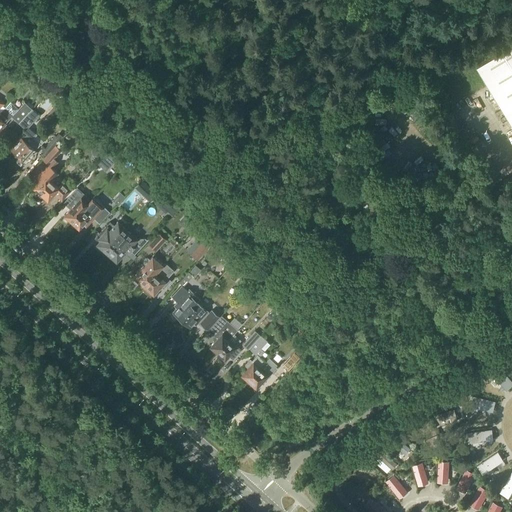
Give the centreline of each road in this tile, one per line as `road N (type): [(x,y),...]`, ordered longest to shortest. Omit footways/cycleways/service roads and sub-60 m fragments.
road 1 (residential): [(276,476),(0,228)]
road 2 (primary): [(259,491),(0,261)]
road 3 (primary): [(0,286),(246,503)]
road 4 (unclassified): [(511,322),(276,476)]
